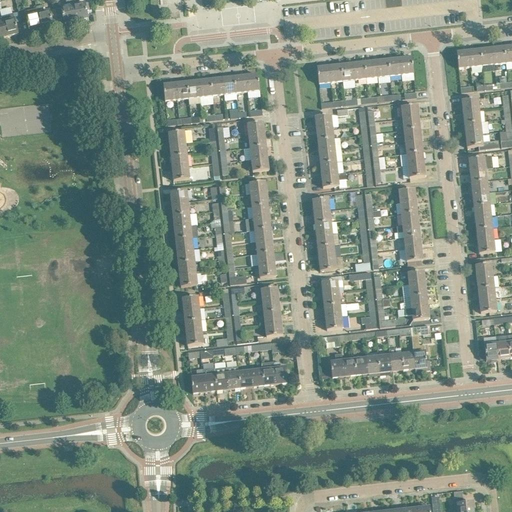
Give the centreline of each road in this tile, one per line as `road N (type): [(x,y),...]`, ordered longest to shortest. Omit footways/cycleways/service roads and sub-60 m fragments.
road 1 (residential): [(313,411),(273,53)]
road 2 (residential): [(470,394),(431,36)]
road 3 (unclassified): [(148,355),(116,70)]
road 4 (residential): [(485,482),(303,501)]
road 5 (residential): [(273,53),(431,36)]
road 6 (secondary): [(313,411),(470,394)]
road 7 (residential): [(116,70),(273,53)]
